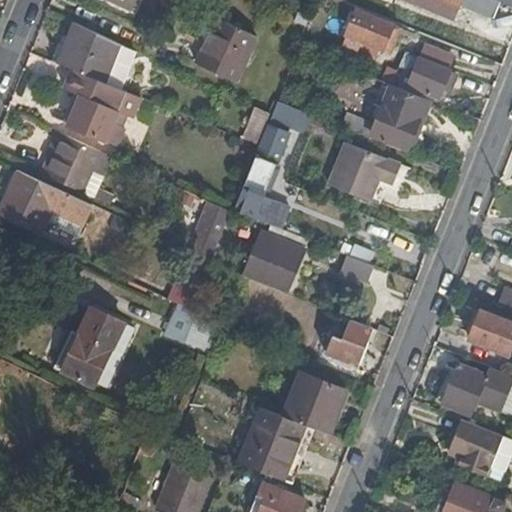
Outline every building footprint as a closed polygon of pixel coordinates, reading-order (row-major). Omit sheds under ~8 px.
[(111,0),(130,9),(134,0),(111,0)] [(495,19),(502,3),(494,0),(413,0),(456,18),(461,6),(495,19)] [(370,24),(372,17),(357,12),(355,18),(370,24)] [(295,21),(306,27),(309,18),(299,13),(295,21)] [(400,29),(394,26),(372,17),(370,24),(355,18),(347,35),(344,45),(359,51),(363,43),(390,53),(400,29)] [(216,19),(195,64),(234,82),(256,36),(216,19)] [(123,90),(137,52),(74,23),(58,64),(72,69),(123,90)] [(422,58),(449,69),(455,55),(427,44),(422,58)] [(441,92),(449,94),(457,73),(421,59),(410,86),(439,98),(441,92)] [(392,71),(397,74),(400,66),(395,64),(392,71)] [(134,117),(142,98),(123,90),(72,69),(64,87),(82,94),(69,124),(107,141),(119,111),(134,117)] [(336,98),(327,121),(370,139),(372,134),(402,146),(403,144),(407,144),(412,133),(408,129),(413,118),(384,106),(376,125),(348,114),(353,104),(336,98)] [(269,126),(279,130),(288,106),(279,102),(269,126)] [(245,140),(258,146),(271,115),(258,109),(245,140)] [(247,215),(257,219),(265,198),(264,198),(290,134),(279,130),(269,126),(243,190),(246,192),(238,211),(247,215)] [(100,151),(64,134),(58,148),(93,164),(100,151)] [(329,183),(372,200),(382,179),(394,184),(402,164),(346,140),(329,183)] [(100,151),(93,164),(102,169),(109,155),(100,151)] [(63,190),(20,171),(0,211),(0,212),(42,233),(47,221),(54,208),(63,190)] [(217,206),(229,211),(234,198),(222,193),(217,206)] [(212,261),(224,232),(232,213),(229,211),(217,206),(211,203),(191,251),(212,261)] [(54,208),(47,221),(57,227),(64,213),(54,208)] [(238,238),(247,215),(238,211),(233,209),(232,213),(224,232),(238,238)] [(262,229),(243,276),(263,284),(288,294),(307,246),(262,229)] [(212,263),(212,261),(191,251),(190,251),(170,299),(191,309),(193,310),(212,263)] [(511,312),(511,293),(506,291),(499,308),(511,312)] [(170,299),(167,298),(164,304),(188,316),(191,309),(170,299)] [(511,312),(499,308),(485,302),(481,311),(511,323),(511,312)] [(93,309),(80,335),(72,331),(55,367),(94,386),(124,323),(93,309)] [(469,340),(509,356),(511,347),(511,323),(481,311),(469,340)] [(358,365),(373,328),(336,313),(334,318),(339,321),(334,332),(344,336),(343,339),(335,336),(328,352),(358,365)] [(195,341),(203,320),(193,316),(185,337),(195,341)] [(190,355),(195,341),(185,337),(180,351),(190,355)] [(460,364),(443,404),(471,415),(487,375),(460,364)] [(306,426),(328,436),(346,392),(304,374),(286,418),(306,426)] [(286,418),(262,409),(240,463),(284,481),(306,426),(286,418)] [(503,482),(511,459),(511,438),(464,420),(451,453),(467,459),(464,467),(503,482)] [(164,432),(150,427),(145,438),(146,439),(141,451),(150,455),(154,442),(159,444),(164,432)] [(173,461),(154,508),(162,511),(198,511),(213,478),(173,461)] [(259,494),(251,511),(301,511),(306,502),(283,492),(264,484),(259,494)] [(457,484),(445,511),(494,511),(488,509),(493,498),(457,484)] [(110,510),(117,493),(107,489),(100,506),(110,510)]
